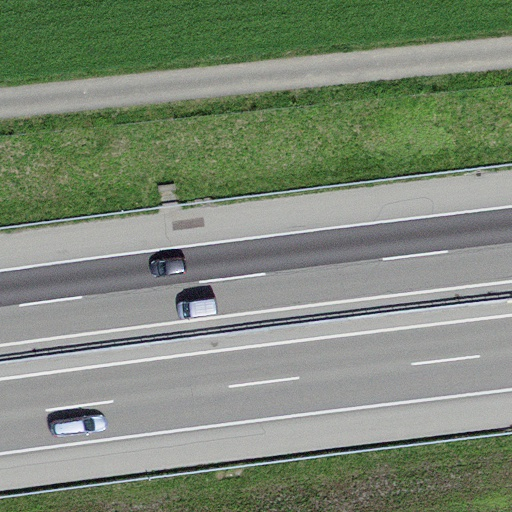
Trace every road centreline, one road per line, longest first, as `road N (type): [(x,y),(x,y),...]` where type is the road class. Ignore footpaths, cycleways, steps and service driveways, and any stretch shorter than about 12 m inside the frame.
road 1 (motorway): [(0,416),(511,351)]
road 2 (motorway): [(511,243),(0,307)]
road 3 (track): [(0,102),(511,52)]
